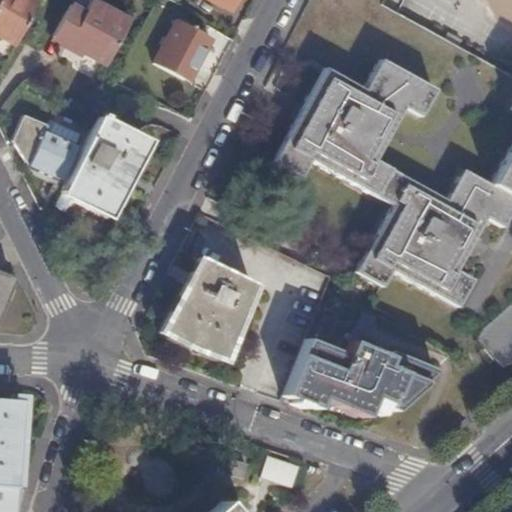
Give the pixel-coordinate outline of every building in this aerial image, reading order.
[(37,4),(31,0),(0,0),(0,35),(15,45),(37,4)] [(212,0),(230,9),(234,0),(212,0)] [(511,0),(491,0),(491,1),(506,9),(511,12),(511,0)] [(83,12),(69,5),(51,37),(102,65),(126,21),(89,1),(83,12)] [(210,39),(176,21),(153,64),(187,82),(210,39)] [(307,162),(368,195),(388,206),(361,253),(351,271),(354,273),(378,286),(388,269),(399,275),(419,287),(454,306),(464,288),(469,279),(452,270),(482,217),(498,227),(511,202),(511,97),(510,100),(509,103),(505,110),(511,113),(511,136),(486,185),(458,170),(442,199),(436,196),(402,178),(383,168),(371,161),(380,145),(400,109),(411,115),(416,118),(431,90),(426,88),(376,60),(360,90),(350,84),(320,68),(320,67),(307,60),(303,67),(316,74),(268,161),(296,175),(305,160),(307,162)] [(47,120),(45,125),(21,115),(10,140),(26,166),(59,181),(75,147),(73,146),(79,133),(47,120)] [(95,117),(95,118),(57,193),(106,218),(144,142),(95,117)] [(268,162),(296,177),(296,175),(268,161),(268,162)] [(187,348),(219,361),(250,284),(196,257),(156,331),(187,348)] [(0,309),(12,280),(0,275),(0,309)] [(341,354),(323,347),(303,338),(281,394),(290,398),(288,404),(297,407),(302,408),(304,403),(313,407),(317,397),(342,409),(359,416),(367,400),(387,409),(431,370),(389,352),(386,351),(378,370),(363,364),(375,335),(373,334),(353,325),(341,354)] [(15,400),(0,399),(0,487),(11,489),(15,400)] [(257,478),(289,488),(296,466),(264,456),(257,478)] [(247,467),(223,460),(219,473),(242,481),(247,467)] [(0,511),(8,511),(11,489),(0,487),(0,511)] [(229,511),(221,503),(210,511),(229,511)]
